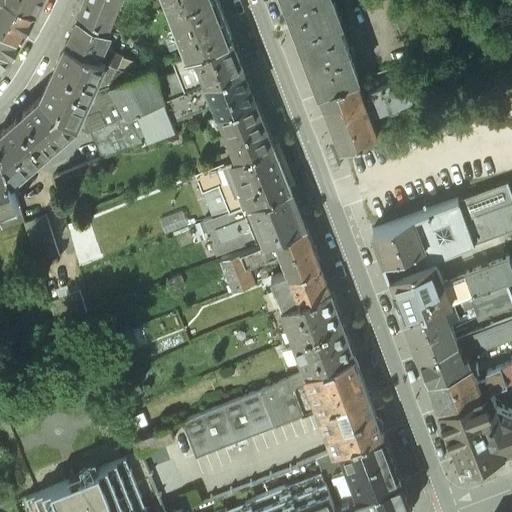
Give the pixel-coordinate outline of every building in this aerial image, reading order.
[(37,12),(11,0),(0,0),(0,45),(13,53),(37,12)] [(11,0),(37,12),(42,0),(11,0)] [(119,0),(84,0),(80,11),(110,25),(119,0)] [(219,0),(188,0),(171,7),(180,32),(168,36),(172,47),(184,43),(187,53),(196,49),(233,35),(219,0)] [(287,0),(299,33),(337,19),(340,17),(334,2),(331,3),(329,0),(287,0)] [(417,2),(393,11),(411,60),(435,51),(417,2)] [(112,31),(79,16),(66,42),(100,56),(112,31)] [(337,19),(299,33),(321,89),(357,76),(358,75),(347,47),(348,46),(345,36),(343,36),(337,19)] [(233,35),(196,49),(208,80),(244,65),(233,35)] [(100,56),(66,42),(41,96),(0,131),(0,145),(11,181),(78,126),(107,59),(100,56)] [(0,67),(13,53),(0,45),(0,67)] [(187,53),(173,58),(177,69),(185,89),(208,80),(196,49),(187,53)] [(256,95),(244,65),(208,80),(216,103),(218,110),(256,95)] [(152,66),(110,82),(127,112),(137,108),(163,97),(156,78),(152,66)] [(176,92),(185,89),(177,69),(168,73),(176,92)] [(168,73),(156,78),(163,97),(176,92),(168,73)] [(357,76),(321,89),(341,143),(377,130),(368,108),(388,100),(382,84),(362,91),(357,76)] [(403,76),(382,84),(388,100),(389,103),(414,94),(412,88),(408,90),(403,76)] [(171,121),(202,109),(216,103),(208,80),(185,89),(176,92),(163,97),(171,121)] [(256,95),(218,110),(225,128),(237,155),(273,141),(256,95)] [(163,97),(137,108),(147,134),(148,137),(174,128),(171,121),(163,97)] [(211,133),(225,128),(218,110),(216,103),(202,109),(211,133)] [(137,108),(127,112),(139,137),(147,134),(137,108)] [(273,141),(232,157),(249,202),(250,202),(290,187),(273,141)] [(0,145),(0,216),(3,216),(0,205),(17,199),(11,181),(0,145)] [(104,155),(78,165),(83,176),(108,166),(104,155)] [(232,157),(196,171),(203,189),(219,182),(230,209),(249,202),(232,157)] [(373,229),(388,272),(389,272),(432,256),(511,226),(511,194),(507,180),(458,198),(373,229)] [(290,187),(250,202),(261,234),(250,238),(251,239),(253,244),(275,236),(305,224),(290,187)] [(230,209),(203,219),(217,252),(251,239),(250,238),(261,234),(250,202),(249,202),(230,209)] [(46,213),(24,220),(37,261),(59,254),(46,213)] [(305,224),(275,236),(280,249),(285,264),(286,268),(288,273),(319,262),(305,224)] [(253,244),(240,249),(246,262),(280,249),(275,236),(253,244)] [(240,249),(220,257),(233,288),(253,280),(246,262),(240,249)] [(441,279),(432,256),(389,272),(394,285),(393,285),(404,315),(405,315),(469,291),(472,290),(466,276),(464,270),(441,279)] [(511,266),(509,259),(466,276),(472,290),(507,277),(511,274),(511,266)] [(319,262),(288,273),(291,282),(298,300),(329,288),(319,262)] [(199,265),(170,276),(174,287),(203,276),(199,265)] [(136,285),(128,266),(112,273),(119,292),(136,285)] [(288,273),(283,274),(286,284),(291,282),(288,273)] [(472,290),(469,291),(474,306),(476,311),(509,299),(511,304),(511,290),(507,277),(472,290)] [(298,300),(281,306),(288,326),(293,338),(341,320),(329,288),(298,300)] [(80,289),(49,299),(56,320),(86,311),(80,289)] [(469,291),(405,315),(419,352),(455,337),(445,310),(455,313),(474,306),(469,291)] [(511,315),(455,337),(419,352),(418,352),(428,378),(470,362),(467,353),(511,335),(511,315)] [(341,320),(293,338),(298,350),(306,372),(354,353),(341,320)] [(288,326),(283,328),(288,340),(293,338),(288,326)] [(293,338),(288,340),(292,352),(298,350),(293,338)] [(354,353),(306,372),(319,407),(334,446),(340,444),(382,428),(354,353)] [(470,362),(428,378),(438,404),(490,384),(490,385),(511,376),(511,359),(486,370),(484,377),(477,380),(472,366),(477,364),(475,360),(470,362)] [(306,372),(185,419),(199,455),(319,407),(306,372)] [(511,408),(511,409),(496,401),(490,385),(490,384),(438,404),(459,456),(472,462),(494,453),(511,446),(511,408)] [(168,425),(134,438),(139,451),(173,438),(168,425)] [(382,428),(340,444),(334,446),(316,454),(322,469),(335,502),(401,477),(382,428)] [(322,469),(226,507),(226,506),(210,511),(147,511),(125,456),(26,495),(32,511),(336,511),(333,502),(335,502),(322,469)] [(335,502),(333,502),(336,511),(408,511),(410,510),(411,507),(411,504),(410,502),(401,477),(335,502)]
